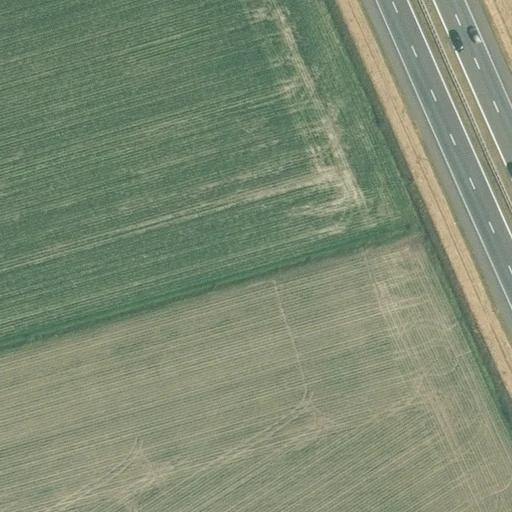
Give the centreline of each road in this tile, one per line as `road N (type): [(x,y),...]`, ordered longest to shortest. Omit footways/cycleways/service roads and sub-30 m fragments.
road 1 (motorway): [(393,0),(511,268)]
road 2 (motorway): [(511,143),(450,0)]
